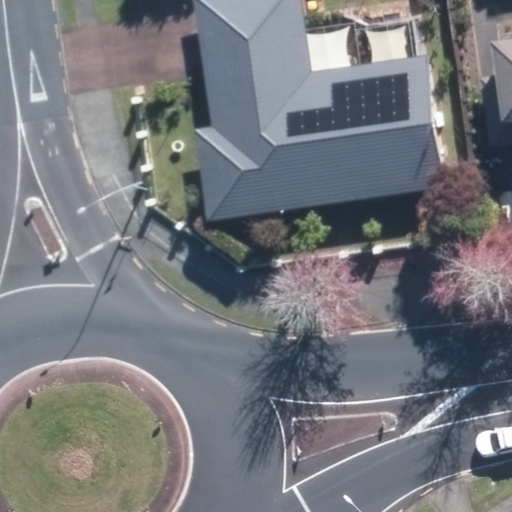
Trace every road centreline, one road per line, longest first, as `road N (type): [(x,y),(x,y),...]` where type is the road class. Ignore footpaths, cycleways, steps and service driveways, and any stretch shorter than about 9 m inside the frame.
road 1 (secondary): [(215,381),(511,371)]
road 2 (residential): [(7,60),(114,305)]
road 3 (secondary): [(511,419),(309,503),(262,511)]
road 4 (secondary): [(215,381),(232,451),(217,511)]
road 5 (secondary): [(114,305),(155,320),(189,346),(215,381)]
road 6 (residential): [(0,183),(7,60)]
road 7 (secondary): [(0,329),(66,302),(114,305)]
